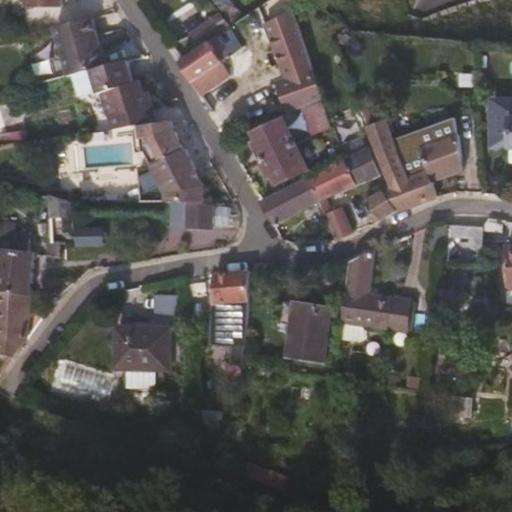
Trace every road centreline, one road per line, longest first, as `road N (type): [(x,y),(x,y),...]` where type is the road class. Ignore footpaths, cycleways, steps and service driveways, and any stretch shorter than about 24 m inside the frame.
road 1 (residential): [(269,256),(221,257),(103,281),(61,313),(0,397)]
road 2 (residential): [(269,256),(249,199),(126,0)]
road 3 (residential): [(511,213),(433,211),(334,252),(269,256)]
